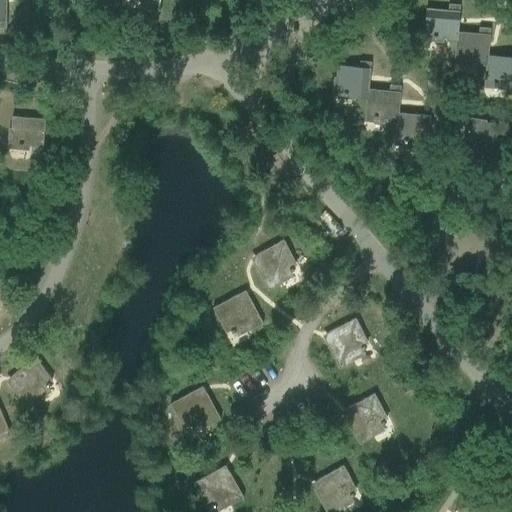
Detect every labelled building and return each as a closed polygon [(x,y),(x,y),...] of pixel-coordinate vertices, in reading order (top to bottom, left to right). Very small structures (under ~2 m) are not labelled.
[(148,0),(146,8),(156,11),(159,0),(148,0)] [(457,32),(460,5),(449,4),(448,11),(426,9),(423,45),(424,45),(425,37),(433,38),(433,39),(436,39),(436,38),(446,39),(446,42),(456,42),(457,32)] [(487,56),(488,56),(490,29),(479,28),(479,34),(457,32),(456,42),(453,68),(454,68),(455,60),(463,61),(463,62),(466,62),(467,61),(476,62),(476,65),(486,66),(487,56)] [(511,57),(488,56),(487,56),(486,66),(484,91),(485,92),(485,84),(493,84),(493,86),(497,86),(497,85),(507,85),(506,95),(511,95),(511,57)] [(368,89),(371,63),(360,61),(359,68),(337,66),(335,93),(334,101),(335,101),(336,94),(344,94),(343,96),(347,96),(347,95),(357,96),(356,99),(366,100),(367,100),(368,89)] [(386,122),(396,123),(397,123),(398,113),(401,86),(390,85),(389,91),(368,89),(367,100),(366,100),(364,125),(365,125),(365,117),(373,118),(373,119),(377,120),(377,118),(386,119),(386,122)] [(397,123),(396,123),(394,149),(395,149),(395,141),(403,142),(403,143),(407,144),(407,142),(417,143),(416,152),(427,154),(430,116),(398,113),(397,123)] [(31,156),(42,157),(45,120),(12,117),(9,153),(10,153),(11,145),(19,145),(18,147),(22,147),(22,146),(32,147),(31,156)] [(462,119),(462,120),(470,121),(468,129),(467,129),(467,132),(468,132),(466,142),(457,141),(455,151),(492,157),(498,125),(462,119)] [(283,240),(257,254),(260,258),(258,262),(254,265),(268,291),(282,283),(280,279),(295,270),(286,256),(291,253),(283,240)] [(239,294),(212,308),(220,322),(224,319),(232,334),(247,326),(249,331),(263,324),(249,297),(245,300),(241,299),(239,294)] [(355,318),(329,332),(331,336),(330,340),(326,342),(339,369),(353,362),(351,357),(366,349),(358,334),(363,332),(355,318)] [(35,357),(12,375),(15,379),(15,384),(11,387),(29,410),(41,400),(38,396),(51,386),(40,373),(44,369),(35,357)] [(198,394),(196,390),(170,404),(177,418),(182,415),(190,430),(204,422),(207,427),(220,419),(206,393),(202,396),(198,394)] [(349,416),(345,419),(360,445),(373,437),(370,432),(385,424),(377,410),(382,407),(374,394),(348,408),(351,412),(349,416)] [(0,437),(10,433),(0,409),(0,437)] [(318,488),(314,491),(326,511),(336,511),(342,509),(340,504),(354,496),(346,482),(351,479),(343,466),(317,480),(320,484),(318,488)] [(219,469),(193,484),(200,497),(205,494),(213,509),(228,501),(230,505),(244,498),(229,472),(225,474),(221,473),(219,469)]
